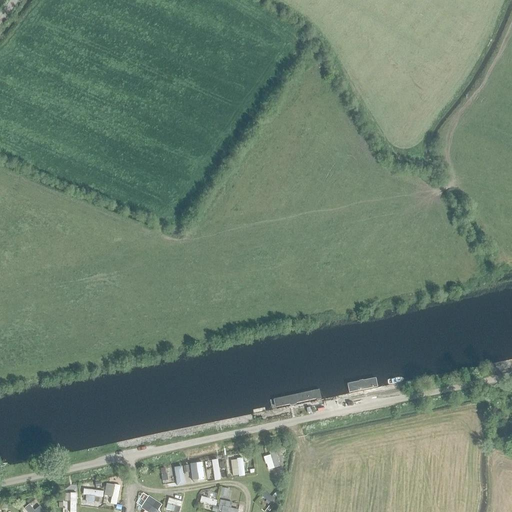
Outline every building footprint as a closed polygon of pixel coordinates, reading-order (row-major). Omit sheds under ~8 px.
[(396,374),(380,378),(382,386),(398,382),(396,374)] [(376,378),(327,388),(330,400),(379,390),(376,378)] [(269,401),(271,412),(320,402),(317,390),(269,401)] [(279,474),(283,473),(280,453),(266,455),(268,470),(278,469),(279,474)] [(246,458),(234,459),(234,476),(246,476),(246,458)] [(221,459),(214,459),(216,480),(223,479),(221,459)] [(205,462),(192,463),(194,480),(206,479),(205,462)] [(176,467),(178,486),(187,485),(185,466),(176,467)] [(112,504),(120,505),(122,484),(108,483),(107,496),(113,497),(112,504)] [(222,487),(221,496),(229,497),(230,488),(222,487)] [(85,495),(89,495),(88,502),(97,503),(98,496),(105,497),(106,491),(86,488),(85,495)] [(273,503),(277,498),(267,490),(263,495),(273,503)] [(138,503),(150,511),(160,511),(165,506),(146,492),(138,503)] [(257,501),(265,510),(271,503),(263,495),(257,501)] [(202,502),(218,506),(219,500),(203,496),(202,502)] [(167,511),(181,511),(184,501),(170,498),(167,511)] [(233,508),(234,501),(222,500),(220,511),(240,511),(241,509),(233,508)]
